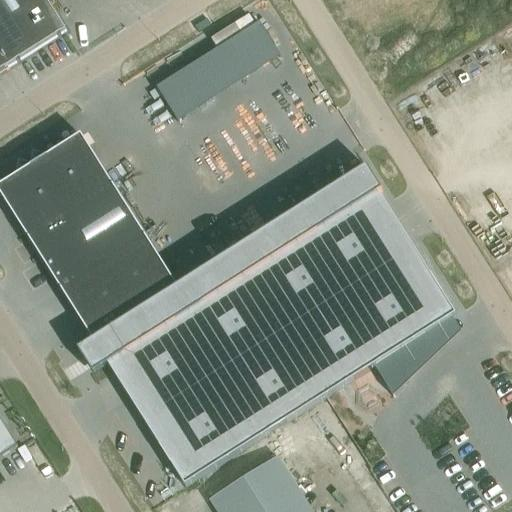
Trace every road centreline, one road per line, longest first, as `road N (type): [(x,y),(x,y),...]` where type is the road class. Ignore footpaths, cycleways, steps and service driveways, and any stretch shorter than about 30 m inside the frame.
road 1 (unclassified): [(304,0),(511,326)]
road 2 (unclassified): [(0,124),(196,0)]
road 3 (unclassified): [(117,511),(0,328)]
